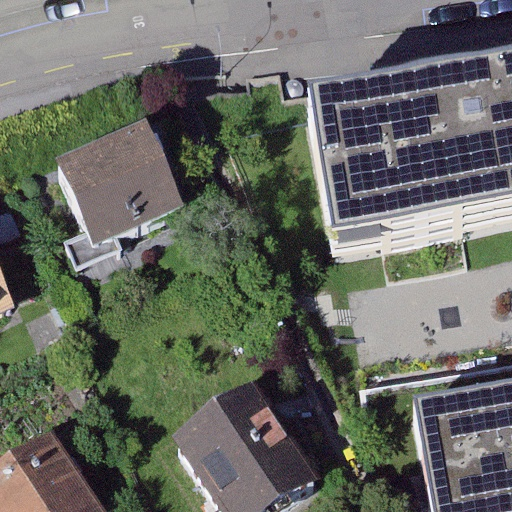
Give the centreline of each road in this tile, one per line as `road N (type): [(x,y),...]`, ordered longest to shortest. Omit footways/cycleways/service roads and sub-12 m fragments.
road 1 (residential): [(210,22),(73,41),(0,63)]
road 2 (residential): [(210,22),(365,0)]
